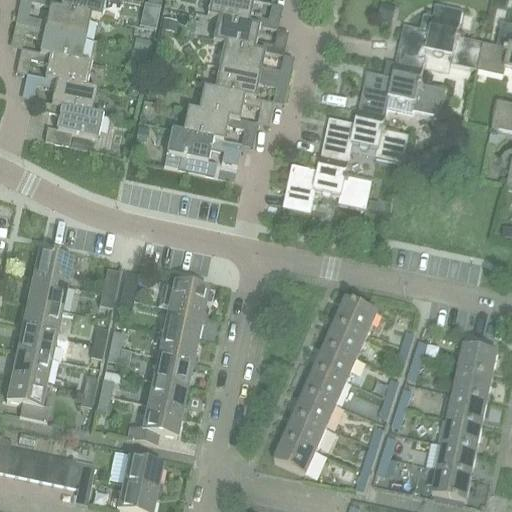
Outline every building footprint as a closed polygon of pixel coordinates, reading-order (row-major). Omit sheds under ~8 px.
[(48,0),(32,0),(31,6),(31,7),(49,11),(90,19),(102,22),(106,0),(62,0),(62,3),(48,0)] [(152,0),(151,7),(159,9),(160,0),(152,0)] [(211,0),(207,20),(218,22),(259,31),(278,35),(280,26),(251,20),(254,6),(226,0),(211,0)] [(382,6),(379,21),(393,25),(396,9),(382,6)] [(404,31),(397,68),(396,72),(423,78),(427,57),(452,62),(451,69),(478,75),(484,47),(458,42),(464,16),(436,10),(434,21),(428,20),(425,35),(404,31)] [(17,19),(15,27),(86,42),(90,19),(49,11),(46,24),(17,19)] [(164,21),(161,32),(174,35),(177,24),(164,21)] [(213,46),(223,48),(265,57),(283,61),(285,51),(256,45),(259,31),(218,22),(213,46)] [(43,42),(40,56),(81,65),(86,42),(15,27),(14,36),(43,42)] [(484,47),(478,75),(504,80),(506,73),(511,74),(511,32),(501,31),(497,50),(484,47)] [(136,41),(133,52),(147,55),(150,45),(136,41)] [(158,41),(155,54),(171,57),(174,44),(158,41)] [(223,48),(219,71),(289,86),(291,77),(280,75),(262,71),(265,57),(223,48)] [(133,52),(130,66),(144,69),(147,55),(133,52)] [(48,68),(45,82),(86,91),(91,67),(81,65),(40,56),(32,55),(21,53),(21,54),(19,61),(30,64),(48,68)] [(367,77),(358,119),(386,125),(391,103),(415,108),(414,116),(441,121),(447,94),(421,88),(423,78),(396,72),(397,68),(391,66),(388,81),(367,77)] [(219,71),(214,94),(255,103),(258,89),(276,93),(287,95),(289,86),(219,71)] [(54,93),(51,108),(92,116),(97,94),(86,91),(45,82),(27,78),(25,87),(54,93)] [(130,90),(128,98),(136,100),(138,92),(130,90)] [(203,92),(198,115),(240,124),(243,110),(271,116),(273,107),(255,103),(214,94),(203,92)] [(511,107),(498,105),(492,132),(511,136),(511,107)] [(48,132),(45,145),(70,150),(72,139),(98,144),(103,119),(92,116),(51,108),(44,106),(42,116),(60,119),(57,134),(48,132)] [(187,113),(182,136),(224,145),(227,131),(245,135),(242,149),(252,152),(255,137),(257,128),(240,124),(198,115),(187,113)] [(330,124),(321,165),(348,171),(353,149),(378,155),(377,162),(404,168),(410,141),(384,135),(386,125),(358,119),(356,129),(330,124)] [(139,130),(136,144),(146,146),(149,132),(139,130)] [(172,134),(164,170),(164,171),(214,181),(217,168),(208,167),(210,155),(223,157),(221,168),(237,171),(242,149),(224,145),(182,136),(172,134)] [(499,137),(492,135),(489,147),(496,148),(499,137)] [(73,142),(71,151),(72,151),(84,154),(91,155),(92,146),(73,142)] [(339,209),(364,214),(367,215),(373,187),(346,182),(348,171),(321,165),(319,176),(293,170),(284,213),(311,218),(316,196),(341,201),(339,209)] [(370,204),(369,212),(379,214),(380,206),(370,204)] [(511,232),(504,230),(502,240),(511,242),(511,232)] [(38,259),(33,284),(68,291),(73,267),(38,259)] [(108,274),(103,299),(115,301),(120,277),(108,274)] [(127,278),(122,303),(134,305),(139,281),(127,278)] [(33,284),(27,309),(63,316),(68,291),(33,284)] [(173,288),(167,312),(203,320),(209,295),(173,288)] [(101,310),(113,312),(115,301),(103,299),(101,310)] [(122,303),(120,313),(132,316),(134,305),(122,303)] [(347,303),(337,326),(369,340),(379,318),(347,303)] [(27,309),(22,333),(58,340),(63,316),(27,309)] [(167,312),(162,336),(198,344),(203,320),(167,312)] [(337,326),(327,349),(359,362),(369,340),(337,326)] [(22,333),(17,357),(53,365),(55,352),(68,354),(70,343),(58,340),(22,333)] [(97,333),(94,348),(105,350),(108,335),(97,333)] [(114,336),(110,351),(121,353),(125,339),(114,336)] [(162,336),(157,361),(193,369),(198,344),(162,336)] [(407,337),(401,355),(410,357),(415,340),(407,337)] [(420,346),(414,364),(422,367),(428,349),(420,346)] [(91,363),(101,365),(105,350),(94,348),(91,363)] [(327,349),(317,372),(349,386),(359,362),(327,349)] [(464,350),(459,377),(493,385),(499,358),(464,350)] [(107,367),(118,369),(121,353),(110,351),(107,367)] [(395,375),(403,378),(410,357),(401,355),(395,375)] [(17,357),(12,381),(47,389),(53,365),(17,357)] [(157,361),(152,385),(188,393),(193,369),(157,361)] [(414,364),(408,384),(416,387),(422,367),(414,364)] [(317,372),(307,395),(338,409),(349,386),(317,372)] [(459,377),(454,401),(488,408),(493,385),(459,377)] [(22,410),(20,421),(47,427),(50,414),(42,413),(47,389),(12,381),(7,406),(22,410)] [(87,381),(84,397),(94,399),(97,384),(87,381)] [(392,384),(386,403),(395,405),(401,387),(392,384)] [(103,385),(100,400),(111,402),(114,387),(103,385)] [(152,385),(147,410),(182,417),(188,393),(152,385)] [(404,394),(399,411),(407,414),(413,396),(404,394)] [(307,395),(296,418),(328,433),(338,409),(307,395)] [(80,411),(91,413),(94,399),(84,397),(80,411)] [(100,400),(97,415),(107,417),(111,402),(100,400)] [(454,401),(449,424),(483,433),(488,408),(454,401)] [(379,423),(388,426),(395,405),(386,403),(379,423)] [(133,432),(130,445),(157,451),(159,439),(177,443),(182,417),(147,410),(141,434),(133,432)] [(392,432),(400,435),(407,414),(399,411),(392,432)] [(296,418),(286,440),(318,455),(328,433),(296,418)] [(449,424),(444,447),(478,455),(483,433),(449,424)] [(376,432),(370,452),(379,454),(385,435),(376,432)] [(306,480),(318,455),(286,440),(275,466),(306,480)] [(1,442),(0,444),(0,449),(10,451),(12,444),(1,442)] [(389,442),(384,457),(393,460),(398,445),(389,442)] [(444,447),(438,472),(473,481),(478,455),(444,447)] [(0,450),(0,476),(4,477),(10,452),(0,450)] [(10,452),(4,477),(17,480),(22,455),(10,452)] [(364,471),(373,474),(379,454),(370,452),(364,471)] [(22,455),(17,480),(29,482),(34,457),(22,455)] [(34,457),(29,482),(41,485),(46,460),(34,457)] [(128,457),(122,489),(157,496),(163,471),(147,468),(148,460),(128,457)] [(384,457),(377,480),(385,483),(393,460),(384,457)] [(46,460),(41,485),(53,488),(58,463),(46,460)] [(58,463),(53,488),(65,490),(70,465),(58,463)] [(70,465),(65,490),(77,493),(83,468),(70,465)] [(83,468),(77,493),(90,495),(95,471),(83,468)] [(438,472),(433,500),(467,507),(473,481),(438,472)] [(363,476),(356,495),(365,498),(371,479),(363,476)] [(154,511),(157,496),(122,489),(116,511),(154,511)]
